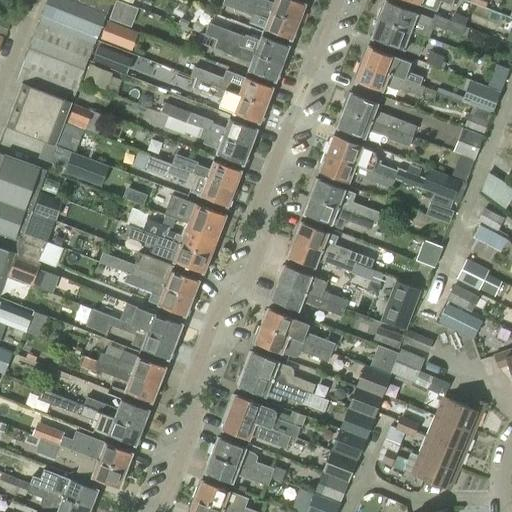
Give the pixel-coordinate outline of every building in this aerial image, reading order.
[(110,6),(112,1),(110,0),(46,0),(41,14),(39,21),(95,43),(98,36),(98,35),(104,21),(106,17),(110,6)] [(300,22),(243,0),(223,0),(222,4),(251,16),(248,23),(291,39),(294,32),(296,33),(300,22)] [(243,0),(300,22),(304,12),(302,11),(304,4),(294,0),(273,0),(272,3),(264,0),(243,0)] [(408,0),(435,10),(439,0),(451,5),(452,0),(408,0)] [(376,18),(378,19),(409,31),(428,38),(432,28),(428,27),(431,18),(385,1),(382,8),(380,7),(376,18)] [(0,18),(0,32),(5,34),(10,22),(11,23),(15,12),(8,10),(4,20),(0,18)] [(409,31),(378,19),(377,20),(375,21),(373,26),(374,28),(371,37),(418,55),(421,46),(406,40),(409,31)] [(98,35),(98,36),(116,44),(117,42),(122,28),(104,21),(98,35)] [(449,21),(446,29),(462,35),(465,26),(454,22),(449,21)] [(38,22),(24,60),(81,82),(81,81),(88,63),(96,44),(38,22)] [(205,33),(217,38),(284,64),(288,54),(285,53),(288,46),(260,35),(258,39),(245,34),(244,36),(209,23),(205,33)] [(217,38),(205,33),(201,32),(197,42),(213,49),(214,48),(217,38)] [(280,74),(284,64),(217,38),(214,48),(222,51),(221,52),(250,62),(247,70),(275,80),(278,73),(280,74)] [(410,62),(368,46),(365,53),(363,52),(359,62),(403,79),(410,62)] [(118,56),(98,49),(93,61),(113,68),(118,56)] [(426,62),(439,67),(442,57),(430,52),(426,62)] [(81,82),(24,60),(16,78),(74,100),(81,82)] [(357,73),(354,80),(382,91),(384,85),(397,91),(398,88),(421,97),(424,87),(409,81),(403,79),(359,62),(355,72),(357,73)] [(111,72),(88,63),(81,81),(105,90),(111,72)] [(193,77),(268,107),(268,106),(266,104),(268,103),(270,98),(269,95),(272,87),(225,69),(222,77),(194,66),(190,76),(193,77)] [(264,116),(268,107),(193,77),(190,85),(210,92),(210,94),(220,98),(217,106),(259,122),(261,115),(264,116)] [(21,82),(13,104),(63,123),(72,102),(21,82)] [(498,93),(471,82),(464,100),(491,111),(498,93)] [(341,109),(343,110),(390,128),(412,136),(416,126),(375,109),(377,103),(350,93),(347,100),(345,99),(341,109)] [(85,129),(92,111),(73,103),(66,121),(85,129)] [(63,123),(13,104),(5,125),(55,145),(63,123)] [(172,105),(168,115),(252,147),(256,137),(253,136),(256,129),(228,118),(224,128),(212,123),(213,121),(172,105)] [(390,128),(343,110),(343,111),(341,112),(339,117),(340,119),(337,127),(364,138),(367,129),(387,136),(386,138),(408,147),(412,136),(390,128)] [(469,113),(465,126),(483,133),(488,121),(469,113)] [(203,142),(217,148),(215,153),(243,164),(246,157),(248,158),(252,147),(168,115),(164,127),(184,135),(185,132),(204,139),(203,142)] [(461,128),(453,151),(473,158),(481,136),(461,128)] [(328,142),(324,152),(354,163),(360,146),(333,136),(331,143),(328,142)] [(101,187),(109,166),(71,152),(64,173),(101,187)] [(354,163),(324,152),(320,162),(323,163),(320,170),(347,181),(350,173),(391,188),(395,179),(371,170),(354,163)] [(0,176),(39,191),(46,170),(0,153),(0,176)] [(175,154),(172,164),(234,188),(234,187),(236,186),(238,181),(237,179),(240,171),(212,160),(209,170),(196,165),(197,163),(175,154)] [(189,191),(227,206),(230,198),(232,199),(236,189),(234,188),(172,164),(149,155),(144,170),(165,178),(166,173),(192,183),(189,191)] [(375,159),(371,170),(395,179),(398,171),(379,164),(380,161),(375,159)] [(458,202),(465,183),(429,169),(421,187),(458,202)] [(511,180),(487,171),(479,191),(508,203),(511,193),(511,180)] [(23,233),(31,210),(39,191),(0,176),(0,247),(15,254),(23,233)] [(311,185),(308,194),(374,219),(384,223),(387,214),(352,201),(355,193),(317,179),(314,186),(311,185)] [(39,191),(31,210),(54,219),(62,199),(39,191)] [(374,219),(308,194),(303,206),(306,207),(303,213),(331,224),(334,215),(370,229),(374,219)] [(172,217),(188,223),(217,234),(225,215),(180,197),(172,217)] [(429,202),(425,215),(448,223),(453,211),(429,202)] [(142,229),(146,218),(147,214),(131,208),(126,223),(129,223),(142,229)] [(503,219),(503,218),(484,209),(478,220),(498,230),(507,235),(511,227),(503,219)] [(46,242),(54,219),(31,210),(23,233),(46,242)] [(210,255),(217,234),(188,223),(183,235),(168,230),(170,227),(146,218),(142,229),(210,255)] [(291,238),(355,262),(369,268),(373,259),(324,241),(327,232),(300,222),(298,229),(295,228),(291,238)] [(125,232),(161,246),(177,252),(174,261),(203,272),(210,255),(142,229),(129,223),(125,232)] [(473,236),(500,251),(506,240),(479,225),(473,236)] [(23,233),(15,254),(39,263),(46,242),(23,233)] [(494,262),(500,251),(473,236),(467,247),(494,262)] [(317,260),(351,273),(351,272),(355,262),(291,238),(287,248),(290,249),(287,256),(314,267),(317,260)] [(436,262),(443,245),(423,238),(417,254),(436,262)] [(0,282),(4,284),(7,275),(15,254),(0,247),(0,282)] [(31,284),(39,263),(15,254),(7,275),(31,284)] [(113,256),(110,266),(127,272),(130,274),(133,266),(134,264),(113,256)] [(479,290),(488,271),(465,259),(456,278),(479,290)] [(355,262),(351,272),(378,282),(381,273),(369,268),(355,262)] [(279,271),(275,281),(345,307),(348,299),(307,284),(311,275),(284,265),(281,272),(279,271)] [(133,266),(130,274),(194,298),(198,289),(195,288),(198,280),(170,269),(166,279),(133,266)] [(151,292),(148,301),(185,315),(188,308),(190,309),(194,298),(130,274),(127,272),(124,282),(151,292)] [(487,274),(480,288),(493,295),(501,281),(487,274)] [(345,307),(275,281),(271,291),(273,292),(271,300),(298,310),(301,301),(341,317),(345,307)] [(396,281),(389,300),(412,309),(419,290),(396,281)] [(477,297),(472,294),(454,285),(447,299),(470,311),(477,297)] [(0,297),(0,323),(25,333),(33,310),(0,297)] [(389,300),(381,321),(404,330),(412,309),(389,300)] [(126,302),(120,319),(178,341),(181,332),(179,331),(182,324),(126,302)] [(468,313),(446,302),(437,320),(459,331),(468,313)] [(141,348),(168,358),(171,351),(173,352),(178,341),(120,319),(92,308),(85,325),(106,333),(109,325),(144,338),(141,348)] [(261,325),(301,341),(331,352),(335,343),(306,332),(309,324),(267,308),(264,316),(262,317),(260,322),(261,324),(261,325)] [(301,341),(261,325),(260,327),(258,326),(255,333),(257,334),(254,343),(293,358),(294,355),(297,356),(298,353),(299,354),(300,351),(298,350),(301,341)] [(373,340),(398,349),(402,336),(377,326),(373,340)] [(433,340),(408,329),(403,342),(427,353),(433,340)] [(331,352),(301,341),(298,350),(300,351),(327,362),(331,352)] [(511,346),(493,354),(497,366),(507,363),(511,361),(511,346)] [(0,372),(3,374),(12,352),(0,347),(0,372)] [(414,383),(424,359),(400,348),(398,353),(392,370),(391,374),(414,383)] [(100,353),(97,361),(111,366),(158,384),(161,385),(165,375),(162,374),(165,367),(121,350),(118,359),(100,353)] [(242,368),(306,392),(311,394),(315,385),(292,376),(292,375),(292,369),(287,365),(251,351),(248,358),(246,357),(242,368)] [(80,366),(92,371),(97,360),(96,360),(84,356),(80,366)] [(97,361),(94,369),(127,381),(123,390),(151,401),(155,393),(157,392),(159,387),(158,385),(158,384),(111,366),(97,361)] [(390,375),(364,365),(356,386),(382,396),(390,375)] [(306,392),(242,368),(238,378),(240,379),(238,386),(277,401),(279,401),(281,398),(284,400),(285,397),(302,403),(306,392)] [(356,386),(348,407),(373,417),(382,396),(356,386)] [(55,394),(53,400),(52,400),(51,400),(50,400),(49,401),(47,402),(47,403),(47,404),(47,405),(48,406),(49,407),(50,408),(51,408),(52,408),(53,407),(54,406),(75,414),(78,404),(55,394)] [(229,400),(225,410),(290,435),(295,437),(299,427),(301,428),(306,415),(291,411),(289,416),(270,408),(234,394),(232,401),(229,400)] [(473,398),(469,407),(443,396),(435,415),(474,431),(485,403),(473,398)] [(86,397),(83,405),(144,428),(148,418),(146,417),(149,410),(121,399),(117,409),(86,397)] [(144,428),(83,405),(79,414),(96,421),(94,428),(135,444),(138,437),(140,438),(144,428)] [(365,439),(373,417),(348,407),(339,429),(365,439)] [(290,435),(225,410),(221,421),(224,421),(221,429),(248,439),(251,437),(253,435),(285,448),(290,435)] [(419,423),(399,415),(397,422),(416,430),(419,423)] [(426,434),(466,451),(474,431),(435,415),(426,434)] [(413,437),(416,430),(397,422),(394,429),(413,437)] [(60,445),(79,452),(125,470),(125,468),(128,467),(129,463),(128,461),(132,453),(104,442),(104,441),(76,430),(72,439),(61,435),(62,433),(35,423),(30,435),(57,446),(58,444),(60,445)] [(339,429),(330,451),(356,461),(365,439),(339,429)] [(419,453),(458,470),(466,451),(426,434),(419,453)] [(213,444),(210,453),(270,477),(270,476),(282,481),(285,470),(274,466),(273,468),(255,461),(257,457),(257,456),(253,452),(249,450),(245,447),(218,437),(215,445),(213,444)] [(376,459),(391,465),(396,454),(397,452),(396,452),(399,445),(384,439),(376,459)] [(59,447),(56,454),(79,463),(76,471),(118,487),(121,479),(123,478),(125,473),(124,471),(125,470),(79,452),(60,445),(59,447)] [(330,451),(322,472),(347,483),(356,461),(330,451)] [(409,452),(406,459),(402,470),(410,473),(418,455),(409,452)] [(270,477),(210,453),(206,463),(208,464),(205,472),(232,482),(236,473),(267,485),(270,477)] [(418,455),(410,473),(450,489),(458,470),(419,453),(418,455)] [(406,459),(396,454),(391,465),(402,470),(406,459)] [(30,483),(41,487),(90,506),(91,505),(93,504),(95,499),(94,497),(97,489),(69,478),(66,487),(52,482),(51,483),(46,482),(47,477),(23,468),(19,479),(30,483)] [(0,486),(25,496),(30,483),(19,479),(1,472),(0,474),(0,486)] [(339,502),(347,484),(327,476),(320,495),(339,502)] [(196,486),(193,496),(234,511),(258,511),(225,499),(228,490),(202,480),(199,487),(196,486)] [(43,509),(53,511),(89,511),(90,509),(90,507),(90,506),(41,487),(37,496),(41,498),(40,500),(40,503),(41,506),(43,509)] [(315,493),(307,511),(336,511),(340,503),(315,493)] [(234,511),(193,496),(189,507),(191,508),(189,511),(234,511)]
